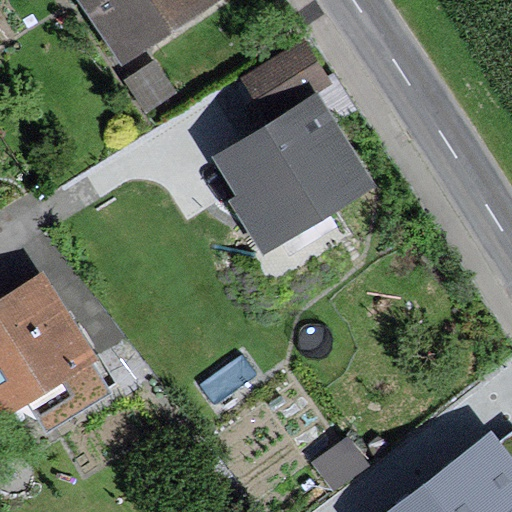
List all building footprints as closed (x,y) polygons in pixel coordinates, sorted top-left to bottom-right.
[(223,0),(76,0),(123,68),(223,0)] [(266,125),(318,93),(331,85),(303,39),(238,79),(266,125)] [(177,95),(154,60),(123,80),(147,115),(177,95)] [(262,256),(376,187),(318,93),(266,125),(211,159),(235,197),(228,201),(262,256)] [(0,422),(28,405),(47,434),(109,394),(90,365),(98,360),(42,272),(0,298),(0,422)] [(511,511),(511,430),(500,440),(490,427),(423,479),(449,511),(511,511)] [(349,434),(313,460),(335,490),(371,464),(349,434)] [(380,511),(449,511),(423,479),(380,511)]
